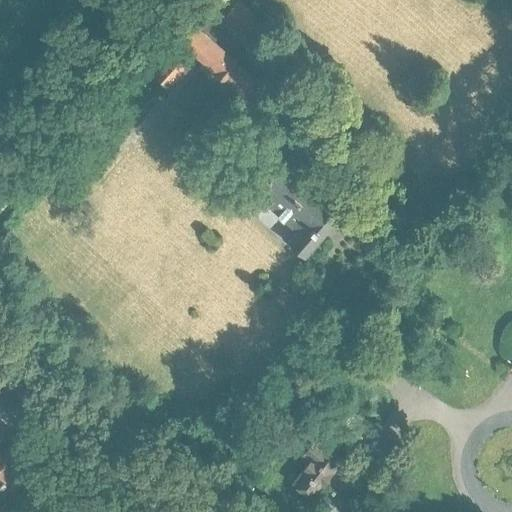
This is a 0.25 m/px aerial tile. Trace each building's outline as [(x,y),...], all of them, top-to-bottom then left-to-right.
[(205,0),(175,35),(268,118),(282,102),(200,29),(215,12),(222,18),(220,20),(254,50),(272,29),(239,0),(237,0),(237,1),(235,0),(205,0)] [(190,67),(180,58),(170,50),(152,71),(172,88),(190,67)] [(305,256),(345,211),(308,181),(308,178),(308,177),(307,176),(306,175),(305,174),(304,174),(302,173),(300,173),(279,153),(242,194),(259,209),(266,201),(298,230),(288,241),(305,256)] [(372,425),(355,412),(342,430),(359,443),(372,425)] [(314,497),(323,484),(343,457),(315,436),(302,454),(310,460),(294,482),(299,486),(298,488),(307,495),(309,493),(314,497)] [(0,484),(3,481),(13,489),(25,474),(15,466),(16,465),(0,451),(0,484)]
